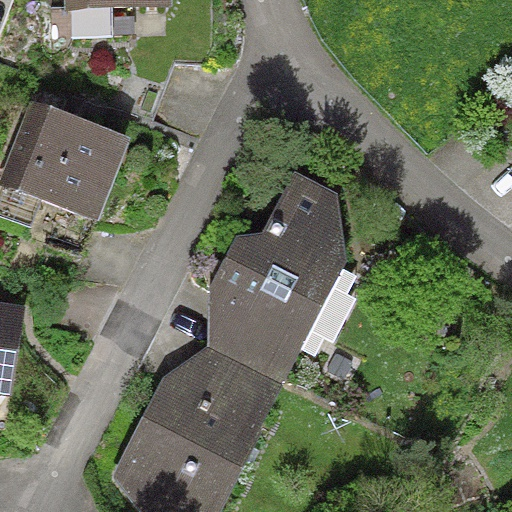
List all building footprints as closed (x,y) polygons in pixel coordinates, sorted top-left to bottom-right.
[(130,137),(32,99),(0,183),(98,221),(130,137)] [(210,285),(207,344),(283,383),(301,348),(343,269),(347,260),(338,193),(294,172),(263,232),(239,235),(210,285)] [(357,276),(343,269),(301,348),(315,356),(325,338),(333,342),(356,299),(347,294),(357,276)] [(25,305),(0,301),(0,393),(11,395),(25,305)] [(220,511),(283,383),(207,344),(164,376),(113,478),(140,511),(220,511)]
